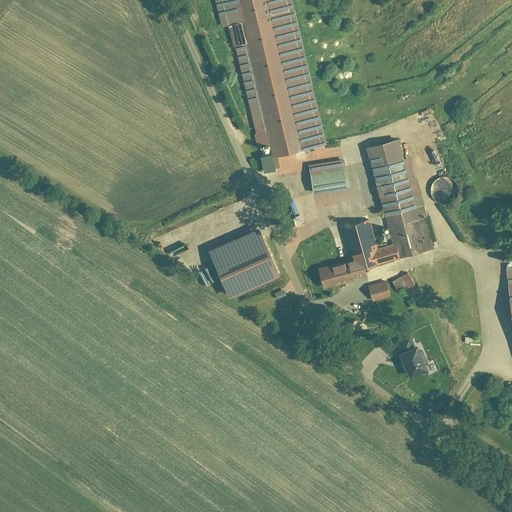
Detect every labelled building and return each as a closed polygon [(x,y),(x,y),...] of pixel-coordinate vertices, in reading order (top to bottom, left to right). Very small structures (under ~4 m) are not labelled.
[(324,147),(288,0),(224,0),(263,162),(324,147)] [(399,138),(366,148),(394,245),(377,249),(369,220),(343,227),(351,256),(354,255),(355,260),(358,270),(364,268),(434,250),(426,219),(429,219),(412,156),(405,158),(399,138)] [(342,161),(308,166),(311,193),(346,188),(342,161)] [(259,227),(206,248),(225,296),(278,275),(259,227)] [(358,270),(355,260),(350,262),(350,261),(320,269),(325,287),(355,278),(357,280),(367,277),(364,268),(358,270)] [(391,280),(396,290),(406,285),(408,288),(415,284),(409,272),(391,280)] [(371,301),(391,295),(386,280),(366,286),(371,301)] [(417,347),(402,354),(411,375),(426,369),(424,364),(427,363),(421,351),(419,352),(417,347)]
